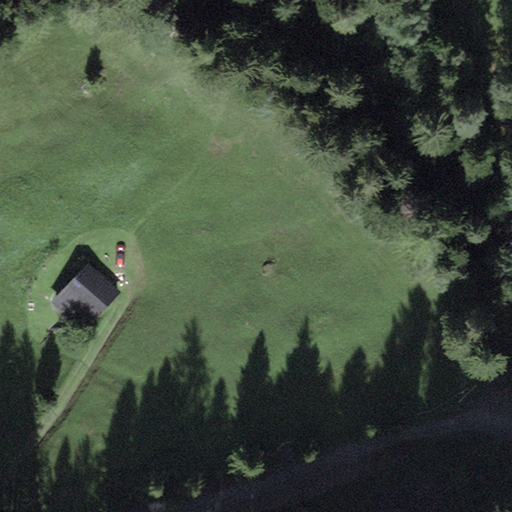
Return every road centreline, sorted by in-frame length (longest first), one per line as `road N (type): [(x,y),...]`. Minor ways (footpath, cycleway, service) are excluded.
road 1 (track): [(147,511),(341,449),(467,422),(511,429)]
road 2 (track): [(0,484),(120,302)]
